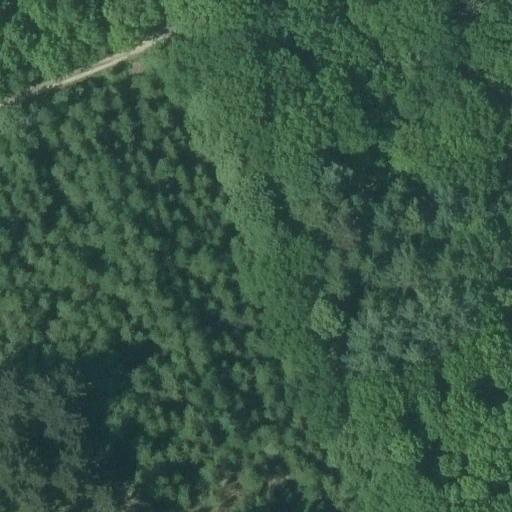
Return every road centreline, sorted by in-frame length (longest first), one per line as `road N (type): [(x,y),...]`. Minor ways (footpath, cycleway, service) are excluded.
road 1 (unclassified): [(381,511),(170,0)]
road 2 (track): [(0,105),(263,0)]
